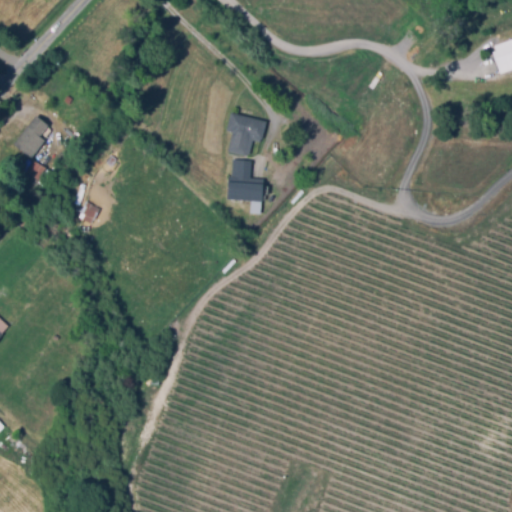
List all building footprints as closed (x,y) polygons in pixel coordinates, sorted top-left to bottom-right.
[(511,68),(502,73),(493,50),(496,49),(494,45),(511,37),(511,68)] [(70,103),(64,98),(68,94),(73,99),(70,103)] [(249,155),(228,150),(233,131),(227,130),(232,111),(267,120),(262,141),(253,139),(249,155)] [(32,156),(15,143),(37,114),(50,124),(42,135),(46,138),(32,156)] [(263,200),(229,199),(229,175),(233,175),(233,158),(253,159),(252,176),(264,177),(263,200)] [(39,179),(26,171),(34,159),(46,167),(39,179)] [(91,225),(75,216),(86,198),(102,207),(91,225)] [(0,334),(8,326),(0,319),(0,334)]
